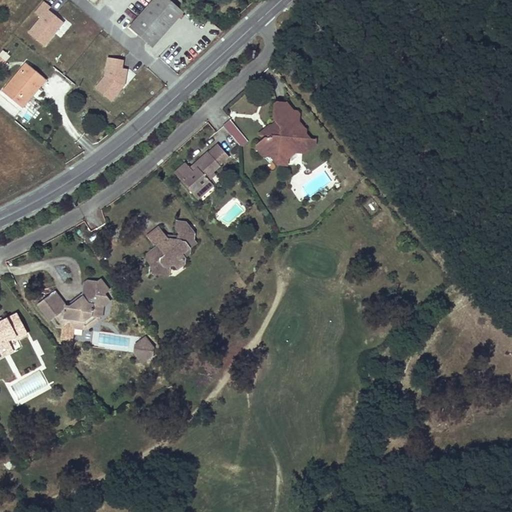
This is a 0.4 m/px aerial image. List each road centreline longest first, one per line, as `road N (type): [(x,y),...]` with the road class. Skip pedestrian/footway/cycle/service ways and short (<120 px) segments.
road 1 (residential): [(0,249),(111,193),(188,129),(265,57),(271,47),(255,22)]
road 2 (secondary): [(0,218),(131,134),(255,22)]
road 3 (unknown): [(181,94),(77,0)]
